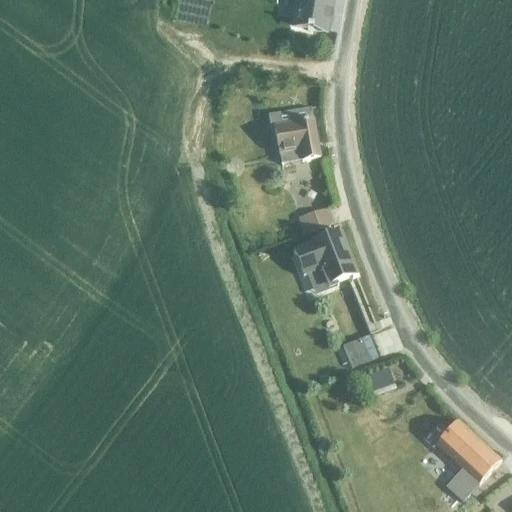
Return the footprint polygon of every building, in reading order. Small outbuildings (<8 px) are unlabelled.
[(297,11),(294,28),(307,30),(306,32),(312,33),(312,32),(325,34),(327,23),(329,23),(331,13),(329,13),(330,0),(298,0),(297,11)] [(292,113),(268,118),(271,129),(273,129),(280,167),(320,160),(318,150),(317,144),(313,122),(312,122),(310,110),(292,113)] [(302,236),(318,231),(333,226),(328,211),(297,221),(302,236)] [(295,253),(292,254),(293,256),(295,256),(304,277),(302,278),(302,280),(306,278),(321,272),(328,290),(336,286),(358,278),(340,233),(306,247),(307,248),(295,253)] [(387,371),(364,379),(372,399),(394,391),(387,371)] [(400,439),(428,414),(407,390),(379,415),(400,439)] [(457,424),(435,448),(461,472),(446,489),(445,490),(462,506),(500,465),(457,424)] [(490,498),(503,484),(493,474),(480,488),(490,498)]
